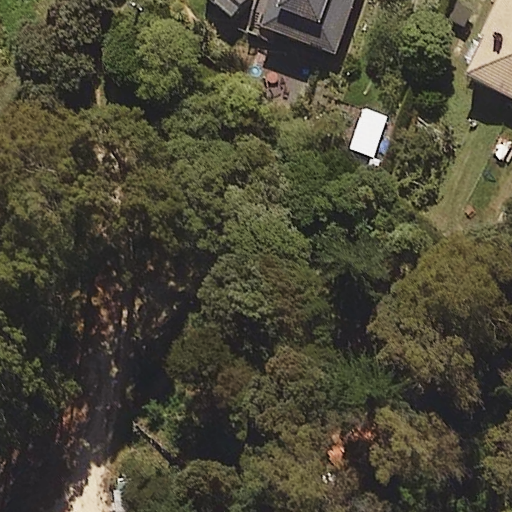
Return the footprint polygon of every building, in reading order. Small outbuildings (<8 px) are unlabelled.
[(255,1),(253,0),(213,0),(210,6),(238,26),(255,1)] [(340,63),(359,0),(267,0),(256,37),(340,63)] [(511,0),(495,0),(460,69),(511,95),(511,0)] [(387,114),(363,106),(349,148),(373,156),(387,114)] [(153,511),(153,479),(114,479),(114,511),(153,511)]
